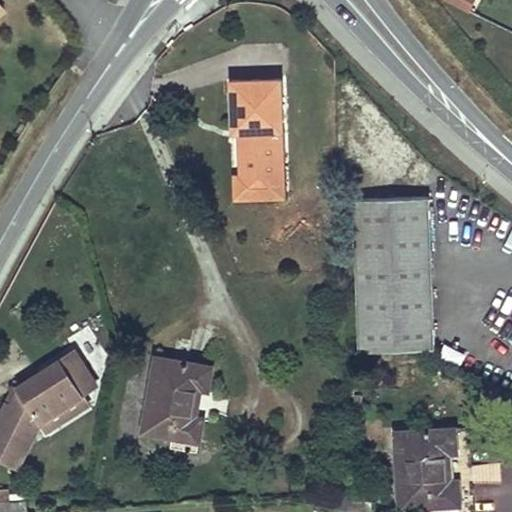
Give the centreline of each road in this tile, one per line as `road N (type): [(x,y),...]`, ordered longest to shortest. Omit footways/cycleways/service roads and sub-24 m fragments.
road 1 (secondary): [(332,0),(415,86),(493,147)]
road 2 (tertiary): [(39,173),(169,0)]
road 3 (tertiary): [(136,0),(39,173)]
road 4 (secondary): [(493,147),(376,0)]
